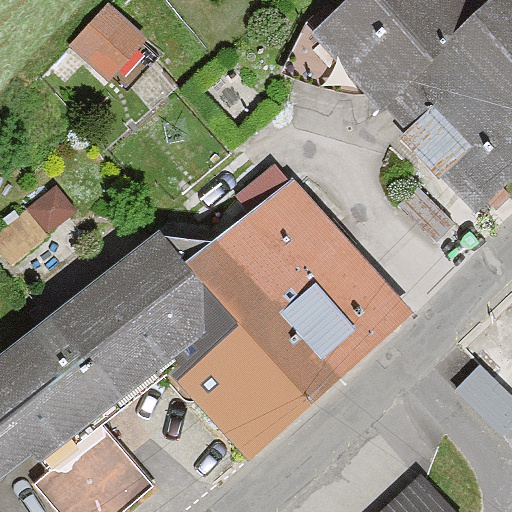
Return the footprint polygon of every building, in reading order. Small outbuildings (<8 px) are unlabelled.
[(111,0),(75,36),(122,84),(162,45),(117,0),(111,0)] [(366,111),(473,6),(467,0),(347,0),(302,45),(366,111)] [(511,0),(480,0),(473,6),(511,52),(511,0)] [(511,52),(473,6),(366,111),(473,218),(511,178),(511,52)] [(63,182),(0,230),(0,238),(16,259),(83,208),(63,182)] [(238,469),(409,314),(286,185),(206,247),(151,238),(223,330),(164,376),(238,469)] [(223,330),(151,238),(0,354),(0,480),(20,464),(57,511),(117,511),(155,483),(106,420),(164,376),(223,330)] [(449,511),(413,475),(374,511),(449,511)]
